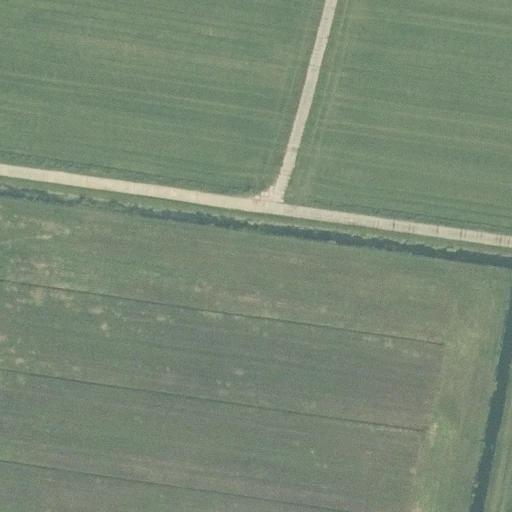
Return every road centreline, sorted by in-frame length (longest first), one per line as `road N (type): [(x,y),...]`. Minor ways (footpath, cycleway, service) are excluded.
road 1 (track): [(0,170),(511,243)]
road 2 (track): [(277,209),(333,0)]
